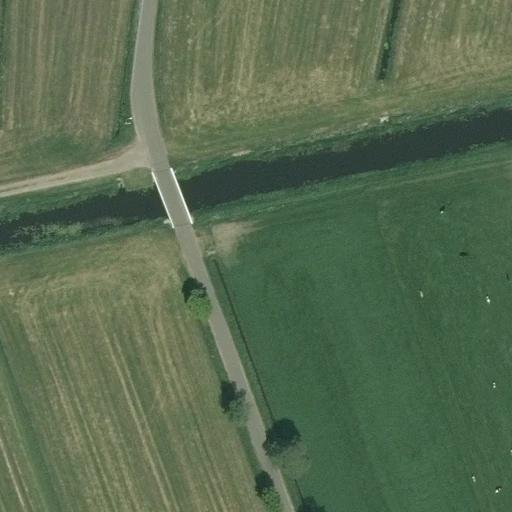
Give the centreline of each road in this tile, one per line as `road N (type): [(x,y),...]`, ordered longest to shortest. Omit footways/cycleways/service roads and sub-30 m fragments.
road 1 (unclassified): [(288,511),(156,157),(143,91),(150,0)]
road 2 (track): [(511,160),(185,232)]
